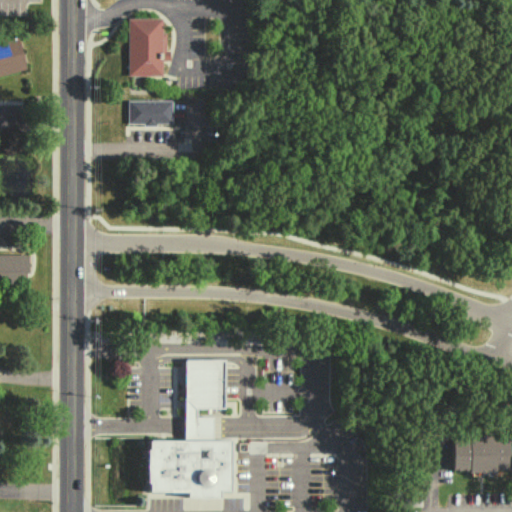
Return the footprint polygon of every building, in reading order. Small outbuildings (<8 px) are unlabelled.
[(125,75),(159,75),(159,60),(168,60),(168,50),(164,50),(164,32),(159,32),(159,18),(125,18),(125,75)] [(0,74),(25,69),(17,35),(0,39),(0,74)] [(170,100),(126,100),(126,124),(169,124),(170,100)] [(25,253),(0,253),(0,286),(25,286),(25,253)] [(182,440),(145,440),(145,491),(185,491),(185,498),(217,498),(217,491),(229,491),(229,439),(210,440),(210,416),(194,416),(194,408),(222,408),(222,359),(182,359),(182,440)] [(451,474),(511,472),(511,437),(450,440),(451,474)]
